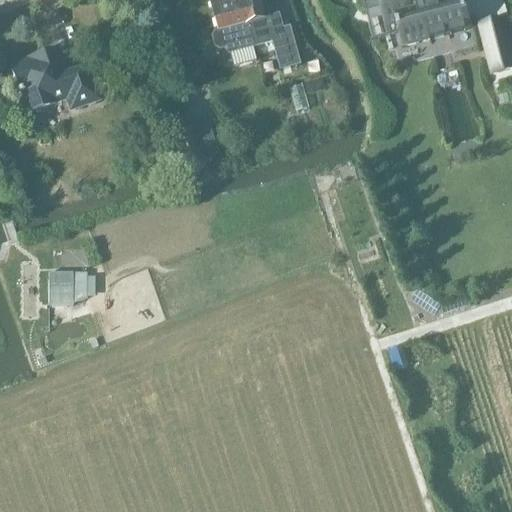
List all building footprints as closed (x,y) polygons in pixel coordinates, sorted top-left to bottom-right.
[(211,0),(220,33),(217,34),(213,38),(215,46),(223,51),(228,49),(230,55),(256,49),(254,42),(253,43),(252,37),(254,37),(249,20),(244,21),(240,6),(242,6),(240,0),(211,0)] [(240,0),(242,6),(240,6),(244,21),(249,20),(254,37),(252,37),(253,43),(254,42),(256,49),(280,42),(274,18),(266,20),(260,0),(240,0)] [(379,0),(386,26),(397,23),(398,26),(397,26),(398,31),(400,31),(404,46),(447,35),(448,35),(453,54),(475,48),(470,29),(462,0),(379,0)] [(295,38),(286,40),(273,44),(280,71),(293,68),(290,56),(300,54),(295,38)] [(511,72),(511,56),(509,44),(485,49),(492,77),(511,72)] [(16,89),(14,90),(15,94),(22,92),(29,112),(66,100),(70,111),(97,101),(86,69),(65,76),(57,51),(9,68),(16,89)] [(283,89),(291,113),(304,108),(296,85),(283,89)] [(191,131),(202,163),(218,157),(207,125),(191,131)] [(191,131),(169,139),(181,171),(202,163),(191,131)] [(46,273),(47,311),(85,310),(84,272),(46,273)]
